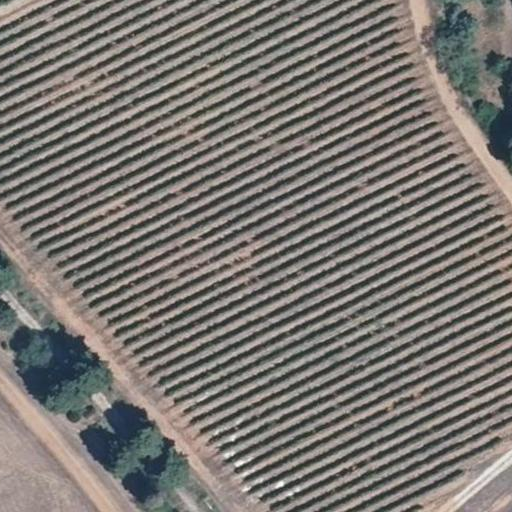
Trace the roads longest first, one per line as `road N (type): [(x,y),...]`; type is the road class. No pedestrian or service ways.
road 1 (track): [(193,511),(0,290)]
road 2 (track): [(423,0),(464,122),(511,187)]
